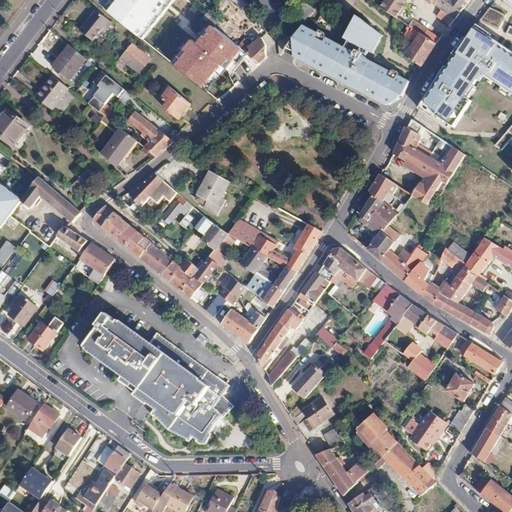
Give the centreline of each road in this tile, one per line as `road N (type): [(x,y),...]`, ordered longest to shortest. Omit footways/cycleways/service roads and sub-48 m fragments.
road 1 (residential): [(399,122),(268,61),(80,222),(245,358)]
road 2 (residential): [(284,467),(154,463),(0,347)]
road 3 (unknown): [(245,358),(233,375),(103,300),(74,357),(135,407)]
road 4 (residential): [(511,363),(394,286),(333,230)]
road 5 (residential): [(480,511),(443,476),(511,369)]
road 6 (residential): [(245,358),(333,230)]
road 7 (residential): [(399,122),(485,0)]
road 8 (residential): [(333,230),(399,122)]
